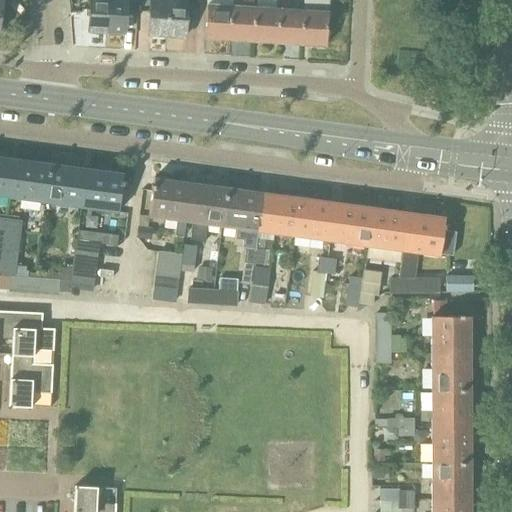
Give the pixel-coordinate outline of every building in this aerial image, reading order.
[(105,32),(107,0),(88,0),(87,31),(91,31),(90,35),(102,35),(103,32),(105,32)] [(107,0),(105,32),(108,32),(108,36),(120,36),(120,33),(123,33),(125,0),(107,0)] [(147,35),(165,36),(167,0),(149,0),(150,0),(147,35)] [(167,0),(165,36),(183,37),(185,10),(198,10),(197,0),(167,0)] [(276,44),(300,45),(302,2),(290,1),(278,0),(278,10),(276,44)] [(302,0),(302,2),(300,45),(324,47),(327,0),(302,0)] [(228,41),(230,7),(206,5),(204,39),(228,41)] [(228,41),(252,42),(254,8),(230,7),(228,41)] [(278,10),(254,8),(252,42),(276,44),(278,10)] [(0,158),(0,197),(46,203),(51,165),(0,158)] [(51,165),(46,203),(88,209),(117,213),(118,209),(122,175),(51,165)] [(222,227),(227,189),(154,179),(148,217),(177,221),(175,235),(183,236),(185,222),(192,223),(189,241),(205,243),(207,225),(222,227)] [(271,194),(227,189),(222,227),(236,229),(234,239),(243,240),(242,248),(255,249),(256,238),(257,232),(295,237),(300,198),(271,194)] [(300,198),(295,237),(368,247),(373,208),(300,198)] [(379,209),(373,208),(368,247),(438,257),(439,255),(452,257),(455,233),(442,231),(443,219),(379,209)] [(4,220),(0,253),(16,255),(21,222),(4,220)] [(136,239),(151,240),(152,228),(137,227),(136,239)] [(264,239),(256,238),(255,249),(253,264),(266,265),(267,251),(263,250),(264,239)] [(76,242),(74,253),(96,256),(98,245),(76,242)] [(195,247),(183,245),(179,271),(192,273),(195,247)] [(159,252),(157,264),(178,266),(180,255),(159,252)] [(94,269),(96,256),(74,253),(73,266),(94,269)] [(316,272),(316,273),(325,274),(327,258),(318,257),(316,272)] [(325,274),(331,274),(334,275),(336,259),(327,258),(325,274)] [(157,264),(155,276),(176,279),(178,266),(157,264)] [(93,280),(94,269),(73,266),(71,277),(93,280)] [(248,303),(259,305),(264,305),(269,269),(253,268),(248,303)] [(380,273),(364,271),(360,297),(376,300),(380,273)] [(8,292),(16,293),(17,277),(9,276),(9,277),(8,292)] [(155,276),(153,287),(175,290),(176,279),(155,276)] [(24,294),(26,278),(17,277),(16,293),(24,294)] [(91,292),(93,280),(71,277),(69,289),(91,292)] [(445,277),(445,293),(472,293),(472,277),(445,277)] [(32,294),(34,279),(26,278),(24,294),(32,294)] [(34,279),(32,294),(41,295),(42,279),(34,279)] [(49,296),(50,280),(42,279),(41,295),(49,296)] [(228,292),(236,293),(236,280),(218,279),(217,291),(220,292),(228,292)] [(358,301),(361,280),(349,279),(345,307),(357,309),(358,301)] [(50,280),(49,296),(57,297),(59,281),(50,280)] [(397,294),(397,280),(389,280),(389,294),(397,294)] [(429,280),(429,294),(437,294),(437,280),(429,280)] [(175,290),(153,287),(152,299),(173,302),(175,290)] [(187,303),(195,304),(196,290),(188,289),(187,303)] [(196,290),(195,304),(203,305),(204,290),(196,290)] [(211,305),(212,291),(204,290),(203,305),(211,305)] [(211,305),(219,306),(220,292),(217,291),(212,291),(211,305)] [(227,306),(228,292),(220,292),(219,306),(227,306)] [(228,292),(227,306),(235,307),(236,293),(228,292)] [(0,311),(0,339),(11,340),(10,355),(11,355),(13,312),(0,311)] [(42,314),(13,312),(11,355),(10,355),(10,364),(52,366),(52,365),(32,365),(33,351),(53,351),(54,329),(41,329),(42,314)] [(375,315),(374,323),(389,323),(389,315),(388,315),(375,315)] [(430,391),(469,391),(469,317),(430,317),(430,391)] [(389,323),(374,323),(374,331),(389,331),(389,323)] [(374,339),(389,339),(389,331),(374,331),(374,339)] [(374,339),(374,347),(389,347),(389,339),(374,339)] [(388,355),(389,347),(374,347),(374,355),(388,355)] [(388,363),(388,355),(374,355),(374,363),(388,363)] [(51,393),(52,366),(10,364),(8,407),(30,408),(31,392),(51,393)] [(469,465),(469,391),(430,391),(430,465),(469,465)] [(385,428),(398,428),(398,420),(398,419),(385,419),(385,428)] [(398,428),(412,428),(412,420),(398,420),(398,428)] [(412,437),(412,428),(398,428),(398,437),(412,437)] [(469,511),(469,465),(430,465),(430,511),(469,511)] [(72,511),(114,511),(115,504),(95,504),(96,488),(74,487),(72,511)] [(398,490),(398,499),(413,499),(412,490),(398,490)] [(398,499),(398,501),(398,508),(413,508),(413,499),(398,499)]
